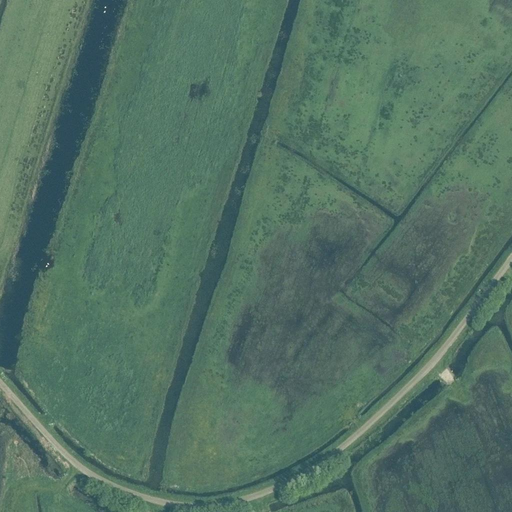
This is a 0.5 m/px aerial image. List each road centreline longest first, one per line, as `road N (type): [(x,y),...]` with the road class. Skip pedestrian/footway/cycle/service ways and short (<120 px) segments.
road 1 (unclassified): [(168,504),(227,501),(290,481),(333,453),(440,355),(511,258)]
road 2 (unclassified): [(168,504),(94,478),(0,383)]
